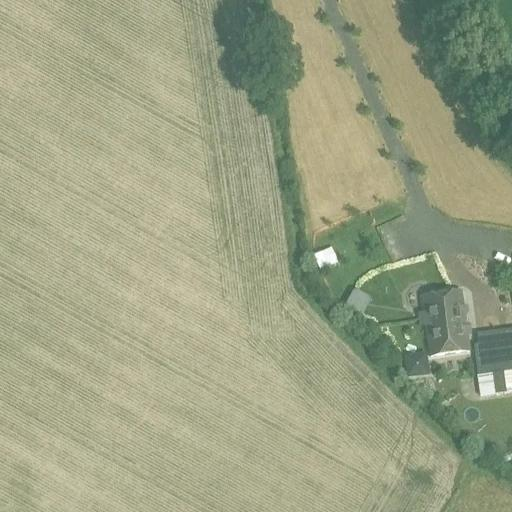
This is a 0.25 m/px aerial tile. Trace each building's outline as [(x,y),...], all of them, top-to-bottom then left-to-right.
[(421,298),(424,319),(437,317),(438,323),(443,322),(443,321),(453,320),(454,330),(467,328),(462,293),(421,298)] [(424,319),(430,357),(470,352),(467,328),(454,330),(453,320),(443,321),(443,322),(438,323),(437,317),(424,319)] [(477,362),(478,376),(511,372),(511,334),(478,338),(481,362),(477,362)] [(415,377),(436,377),(435,358),(414,359),(415,377)] [(511,372),(478,376),(481,397),(511,393),(511,372)]
